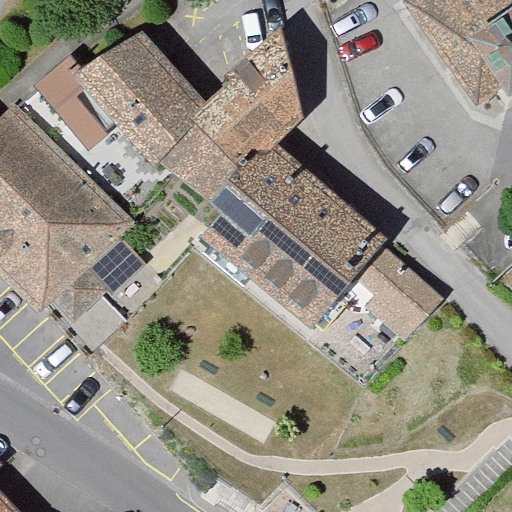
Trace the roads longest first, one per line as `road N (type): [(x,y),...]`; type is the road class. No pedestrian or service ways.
road 1 (residential): [(309,0),(327,83),(386,191),(511,368)]
road 2 (unclassified): [(131,511),(0,426)]
